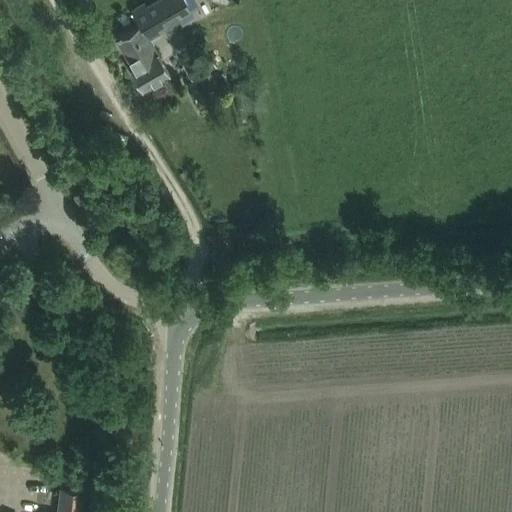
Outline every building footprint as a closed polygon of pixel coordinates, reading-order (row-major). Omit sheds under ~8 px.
[(150,16),(115,36),(132,65),(129,67),(140,86),(168,70),(147,35),(158,29),(157,26),(189,8),(184,0),(155,0),(144,6),(150,16)] [(181,60),(190,77),(214,64),(205,47),(181,60)] [(187,80),(199,102),(220,90),(208,69),(187,80)] [(253,114),(247,77),(237,78),(243,116),(253,114)] [(86,198),(81,189),(72,194),(77,203),(86,198)] [(79,511),(82,489),(58,487),(55,511),(38,509),(37,511),(79,511)]
